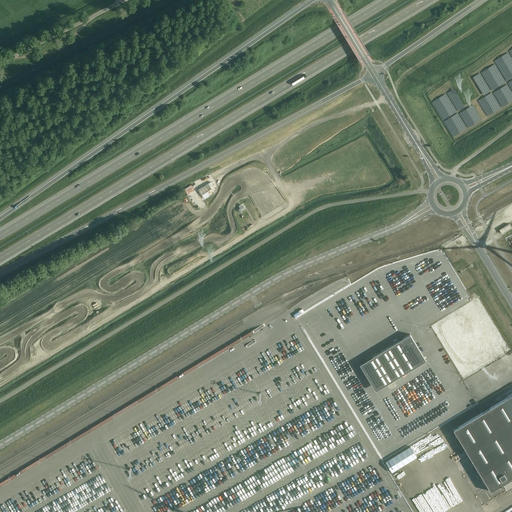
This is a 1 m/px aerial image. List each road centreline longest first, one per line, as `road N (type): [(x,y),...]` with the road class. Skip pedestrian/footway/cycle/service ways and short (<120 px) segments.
road 1 (trunk): [(0,259),(429,0)]
road 2 (secondary): [(0,445),(265,284),(398,226)]
road 3 (trunk): [(389,0),(0,235)]
road 4 (trunk): [(0,272),(373,73)]
road 5 (trunk): [(313,0),(0,218)]
road 6 (unknown): [(284,511),(455,411),(449,391),(391,425)]
road 7 (unknown): [(177,511),(348,412)]
road 8 (unclassified): [(123,0),(0,63)]
road 9 (trunk): [(373,73),(480,0)]
